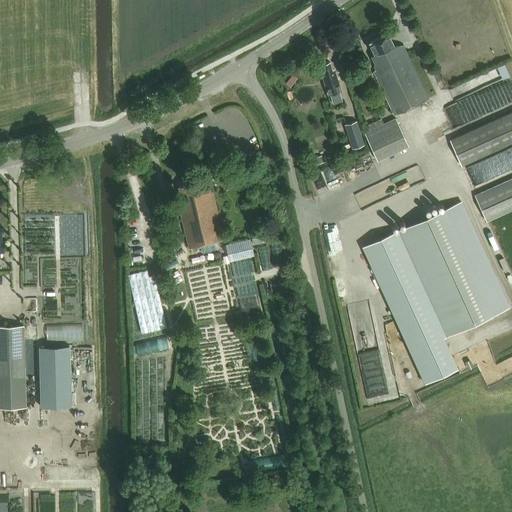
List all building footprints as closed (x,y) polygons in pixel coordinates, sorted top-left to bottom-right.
[(393,114),(428,97),(403,44),(393,44),(387,32),(368,41),(373,53),(370,54),(374,63),(373,64),(376,69),(373,70),(393,114)] [(328,94),(340,90),(335,72),(333,73),(330,62),(329,62),(327,60),(323,61),(322,64),(324,72),(322,72),(328,94)] [(448,106),(453,123),(459,121),(457,116),(462,115),(459,103),(448,106)] [(461,165),(511,143),(511,110),(449,137),(461,165)] [(378,160),(408,145),(395,118),(365,133),(378,160)] [(366,145),(358,121),(347,125),(355,148),(366,145)] [(321,155),(314,158),(316,165),(324,162),(321,155)] [(189,247),(225,238),(210,178),(179,186),(182,198),(179,199),(180,206),(179,208),(189,247)] [(511,178),(475,195),(487,222),(511,210),(511,178)] [(399,230),(446,335),(509,306),(462,201),(399,230)] [(399,230),(363,246),(424,382),(458,367),(444,336),(446,335),(399,230)] [(250,237),(225,243),(229,259),(253,254),(250,237)] [(272,245),(261,246),(264,268),(285,265),(282,241),(271,242),(272,245)] [(148,271),(130,275),(143,334),(168,328),(158,286),(155,275),(149,276),(148,271)] [(244,306),(256,304),(255,295),(243,297),(244,306)] [(25,325),(0,325),(0,406),(27,406),(25,325)] [(169,334),(137,341),(140,354),(172,348),(169,334)] [(70,346),(39,346),(41,407),(71,406),(70,346)] [(153,438),(166,438),(165,357),(152,357),(152,359),(138,360),(140,441),(153,441),(153,438)]
